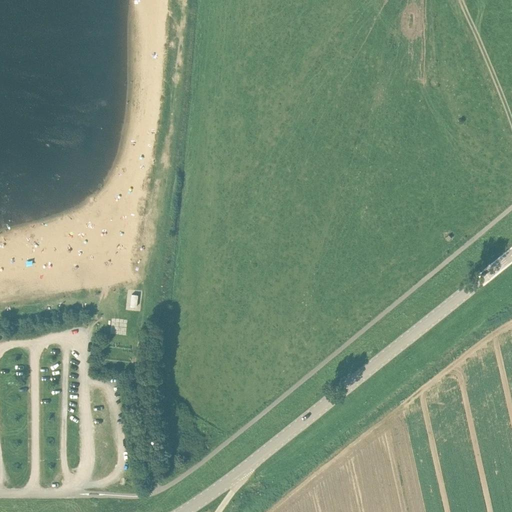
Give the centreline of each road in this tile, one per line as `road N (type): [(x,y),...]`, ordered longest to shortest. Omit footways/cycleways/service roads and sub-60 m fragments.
road 1 (secondary): [(182,511),(511,254)]
road 2 (track): [(511,149),(488,105),(458,0)]
